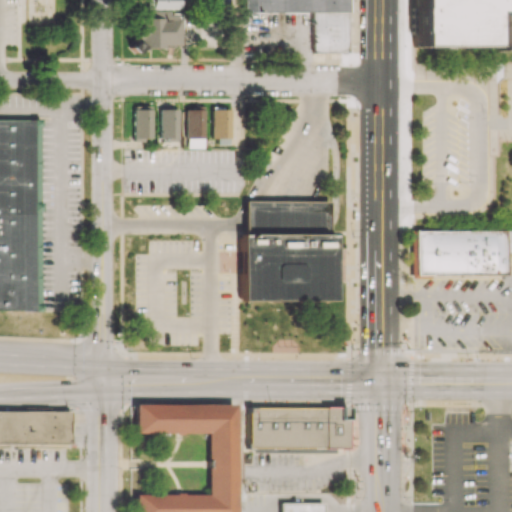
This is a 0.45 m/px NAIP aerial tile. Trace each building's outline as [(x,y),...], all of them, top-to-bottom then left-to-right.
[(145,0),(145,9),(179,10),(179,0),(145,0)] [(345,0),(243,0),(244,12),(312,12),(311,52),(346,52),(345,0)] [(491,0),(491,1),(511,1),(511,49),(409,49),(409,0),(491,0)] [(180,13),(134,11),(133,47),(179,49),(180,13)] [(151,138),(150,105),(132,105),(132,138),(151,138)] [(185,148),(203,147),(202,107),(184,107),(185,148)] [(211,108),(211,144),(223,144),(223,139),(229,139),(229,108),(211,108)] [(177,109),(158,109),(158,138),(177,139),(177,109)] [(0,309),(39,309),(39,120),(0,119),(0,309)] [(243,201),(243,234),(239,234),(239,300),(332,300),(332,234),(326,234),(326,201),(243,201)] [(511,230),(413,230),(413,277),(501,277),(501,252),(511,252),(511,230)] [(129,407),(230,407),(230,511),(130,511),(130,497),(201,497),(201,436),(129,436),(129,407)] [(246,447),(345,447),(345,407),(245,408),(246,447)] [(69,411),(0,410),(0,441),(68,442),(69,411)]
